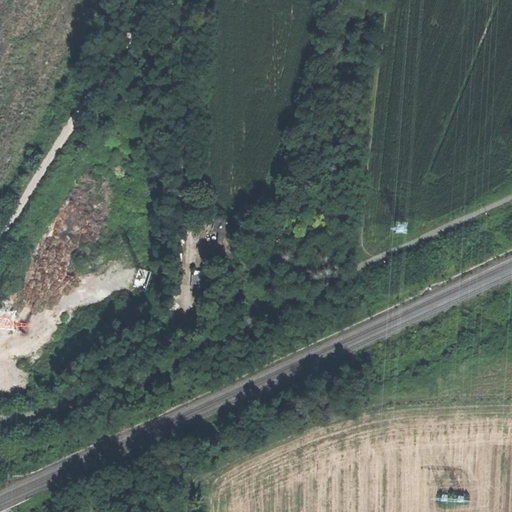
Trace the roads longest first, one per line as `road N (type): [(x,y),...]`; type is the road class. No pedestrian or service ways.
road 1 (track): [(194,511),(195,486),(211,467),(359,405),(511,396)]
road 2 (track): [(0,241),(153,0)]
